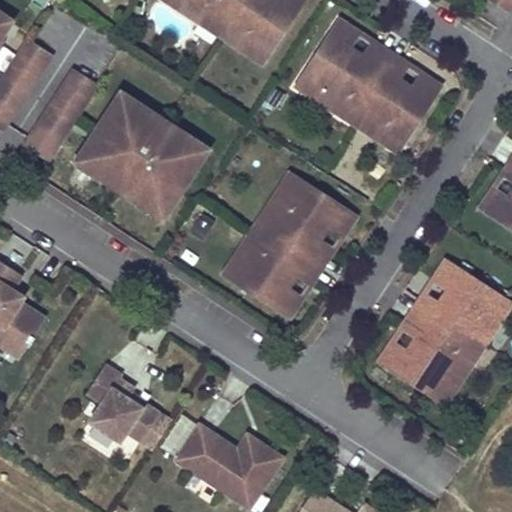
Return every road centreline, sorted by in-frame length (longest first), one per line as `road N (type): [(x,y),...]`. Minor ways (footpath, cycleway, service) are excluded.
road 1 (residential): [(396,0),(473,49),(491,73),(481,107),(301,391)]
road 2 (residential): [(0,188),(301,391)]
road 3 (residential): [(301,391),(438,479)]
